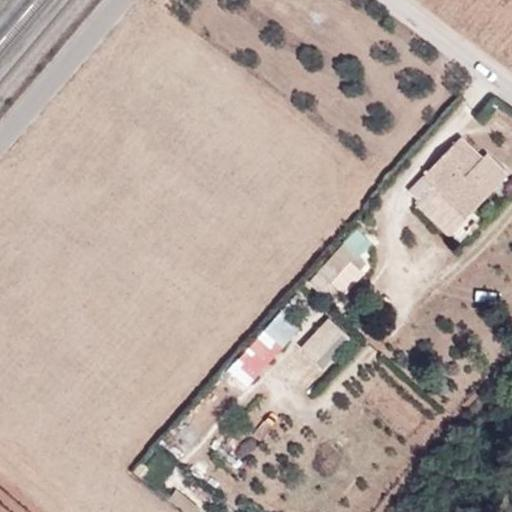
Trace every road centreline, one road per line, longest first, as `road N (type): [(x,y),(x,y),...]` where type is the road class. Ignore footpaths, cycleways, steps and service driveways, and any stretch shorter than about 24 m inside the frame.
road 1 (unclassified): [(121,0),(0,128)]
road 2 (unclassified): [(392,0),(511,91)]
